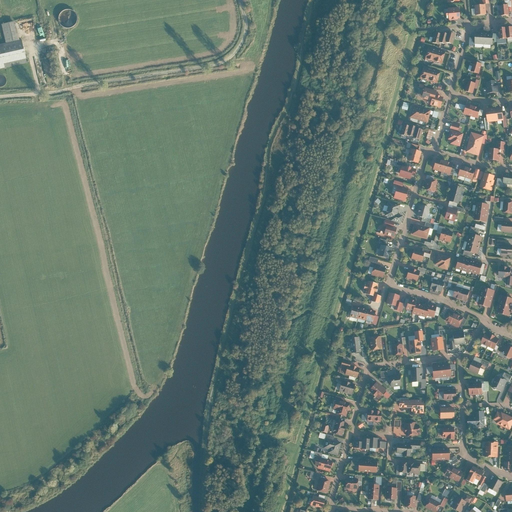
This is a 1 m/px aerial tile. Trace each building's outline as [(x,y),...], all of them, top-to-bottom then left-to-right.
[(474,5),(475,15),(486,14),(485,4),(474,5)] [(500,5),(501,15),(508,15),(508,4),(500,5)] [(447,8),(447,12),(444,13),(445,15),(446,18),(448,18),(448,20),(457,19),(457,18),(459,18),(458,7),(447,8)] [(0,70),(27,64),(21,39),(18,40),(13,21),(0,25),(0,28),(4,43),(0,44),(0,70)] [(474,44),(483,45),(484,33),(475,33),(475,38),(474,44)] [(483,45),(493,45),(494,34),(484,33),(483,45)] [(439,44),(441,36),(435,34),(432,44),(438,46),(439,44)] [(439,44),(445,45),(445,43),(448,35),(441,34),(441,36),(439,44)] [(445,43),(451,45),(454,35),(448,34),(448,35),(445,43)] [(427,60),(430,61),(431,61),(434,62),(438,63),(441,64),(444,51),(428,46),(424,59),(426,60),(427,60)] [(479,74),(481,64),(473,61),(470,71),(479,74)] [(422,80),(425,81),(426,81),(428,81),(429,82),(432,83),(433,83),(436,83),(439,71),(423,66),(419,79),(421,79),(422,80)] [(487,93),(498,92),(497,89),(498,89),(497,84),(496,80),(485,82),(487,93)] [(464,91),(472,93),(475,83),(467,81),(464,91)] [(420,98),(430,101),(429,105),(439,108),(442,97),(434,95),(436,91),(424,87),(420,98)] [(462,114),(470,116),(473,105),(465,103),(462,114)] [(421,108),(412,105),(408,118),(418,120),(421,108)] [(470,116),(477,118),(480,107),(473,105),(470,116)] [(430,110),(421,108),(418,120),(427,123),(430,110)] [(487,122),(495,121),(494,109),(485,110),(487,122)] [(495,121),(503,120),(502,109),(494,109),(495,121)] [(457,131),(460,132),(461,128),(459,127),(459,124),(451,122),(449,129),(457,131)] [(401,135),(407,137),(408,136),(410,128),(404,126),(401,135)] [(408,136),(413,138),(416,129),(410,127),(410,128),(408,136)] [(413,139),(419,140),(421,131),(416,129),(413,138),(413,139)] [(459,147),(462,134),(453,131),(449,130),(447,139),(450,140),(449,144),(459,147)] [(481,144),(483,138),(470,134),(468,144),(480,147),(481,144)] [(497,142),(496,149),(499,149),(498,150),(500,150),(505,151),(505,142),(497,142)] [(406,160),(417,163),(421,152),(418,151),(419,146),(407,143),(405,147),(409,148),(408,149),(410,150),(409,153),(410,154),(409,156),(408,156),(406,160)] [(477,157),(480,147),(468,144),(465,153),(477,157)] [(499,149),(496,149),(489,148),(488,160),(499,161),(499,158),(500,158),(500,153),(499,153),(500,150),(498,150),(499,149)] [(441,172),(444,161),(436,159),(432,170),(441,172)] [(444,161),(441,172),(449,175),(451,169),(452,164),(444,161)] [(401,165),(400,166),(398,176),(409,180),(410,175),(413,176),(415,170),(404,166),(401,165)] [(457,176),(464,178),(467,168),(460,166),(457,176)] [(475,170),(467,168),(464,178),(472,180),(475,170)] [(494,176),(484,173),(482,179),(481,179),(479,188),(491,191),(494,181),(493,181),(494,176)] [(511,184),(511,174),(504,174),(504,179),(503,183),(511,184)] [(433,193),(436,182),(426,179),(423,190),(433,193)] [(396,186),(396,187),(393,199),(404,202),(407,189),(401,188),(396,186)] [(452,186),(450,193),(460,196),(462,188),(452,186)] [(458,204),(460,196),(450,193),(448,201),(458,204)] [(399,205),(388,202),(383,216),(391,218),(390,221),(400,224),(402,216),(396,215),(399,205)] [(511,202),(509,202),(503,202),(502,213),(511,213),(511,202)] [(476,203),(475,212),(487,214),(488,205),(476,203)] [(425,219),(429,208),(419,205),(416,216),(425,219)] [(454,221),(457,212),(451,210),(446,209),(443,218),(454,221)] [(487,214),(475,212),(473,221),(486,223),(487,214)] [(511,223),(502,222),(501,233),(511,233),(511,223)] [(424,227),(414,224),(410,234),(426,239),(429,229),(429,228),(424,227)] [(480,229),(485,230),(486,226),(476,224),(475,228),(471,227),(470,232),(479,234),(480,229)] [(385,225),(384,227),(384,230),(380,229),(379,234),(382,235),(393,238),(396,228),(392,227),(385,225)] [(452,233),(441,230),(439,240),(449,243),(452,233)] [(469,234),(467,242),(480,246),(482,237),(469,234)] [(480,246),(467,242),(465,251),(477,254),(480,246)] [(380,245),(376,256),(387,259),(390,248),(380,245)] [(511,256),(511,250),(511,246),(506,246),(502,245),(501,247),(501,257),(506,257),(506,256),(511,256)] [(421,253),(412,250),(410,259),(420,262),(423,253),(421,253)] [(449,258),(437,255),(434,265),(438,266),(437,268),(446,271),(449,258)] [(464,260),(458,258),(455,270),(461,271),(464,260)] [(470,261),(464,260),(461,271),(467,272),(470,261)] [(476,263),(470,261),(467,272),(473,274),(476,263)] [(482,264),(476,263),(473,274),(479,275),(482,264)] [(378,277),(382,279),(384,269),(379,267),(380,266),(373,264),(370,276),(378,278),(378,277)] [(510,268),(499,267),(498,278),(506,279),(510,279),(510,278),(510,268)] [(416,271),(408,269),(405,279),(416,282),(419,273),(419,272),(416,271)] [(443,283),(432,280),(429,289),(440,292),(442,286),(443,283)] [(374,296),(377,285),(367,282),(366,286),(364,286),(362,290),(364,291),(363,294),(372,297),(374,297),(374,296)] [(459,301),(462,289),(455,287),(453,292),(451,299),(459,301)] [(462,289),(459,301),(466,303),(469,291),(462,289)] [(482,289),(479,297),(492,300),(494,293),(482,289)] [(397,303),(398,297),(388,294),(385,304),(395,307),(397,303)] [(380,297),(374,296),(374,297),(372,297),(371,302),(378,304),(380,297)] [(492,300),(479,297),(477,305),(490,309),(492,300)] [(501,297),(499,305),(511,309),(511,307),(511,300),(507,299),(501,297)] [(415,304),(416,303),(407,301),(405,310),(413,312),(415,304)] [(403,305),(397,303),(395,307),(394,312),(401,313),(403,305)] [(422,306),(415,304),(413,312),(413,313),(420,314),(422,306)] [(509,317),(511,309),(499,305),(497,314),(509,317)] [(357,319),(360,308),(353,306),(349,316),(357,319)] [(428,307),(422,306),(420,314),(426,316),(428,307)] [(435,316),(437,308),(428,306),(426,314),(435,316)] [(364,321),(367,310),(360,308),(357,319),(364,321)] [(373,316),(375,312),(367,310),(364,321),(371,323),(373,316)] [(456,316),(449,313),(445,323),(452,325),(456,316)] [(462,319),(456,316),(452,325),(458,328),(462,319)] [(413,332),(414,341),(419,341),(419,342),(423,342),(422,332),(413,332)] [(492,337),(485,333),(480,345),(487,348),(492,337)] [(466,344),(465,334),(464,334),(459,334),(452,335),(453,342),(453,345),(466,344)] [(499,340),(492,337),(487,348),(494,351),(496,346),(499,340)] [(360,353),(359,338),(349,339),(350,354),(360,353)] [(370,351),(380,350),(379,338),(368,339),(370,351)] [(430,339),(431,351),(442,350),(441,340),(441,338),(439,338),(430,339)] [(408,342),(409,354),(420,353),(419,342),(419,341),(414,341),(408,342)] [(391,357),(401,356),(400,345),(390,346),(391,357)] [(511,354),(511,348),(508,347),(507,348),(503,346),(500,352),(504,355),(503,357),(510,360),(510,359),(511,354)] [(340,368),(345,369),(345,367),(348,368),(350,362),(342,360),(340,368)] [(478,376),(482,366),(479,364),(473,361),(468,371),(478,376)] [(450,363),(441,364),(442,376),(451,375),(451,370),(450,363)] [(441,364),(433,365),(434,377),(442,376),(441,364)] [(356,379),(358,370),(348,368),(345,367),(345,369),(343,376),(356,379)] [(422,378),(421,368),(410,368),(411,382),(418,381),(422,381),(422,378)] [(402,385),(400,374),(389,375),(391,386),(402,385)] [(509,382),(511,377),(504,374),(502,379),(496,376),(490,388),(501,393),(507,382),(509,382)] [(426,378),(422,378),(422,381),(418,381),(418,388),(426,388),(426,378)] [(353,395),(356,385),(346,382),(343,381),(340,392),(353,395)] [(376,381),(369,389),(379,397),(386,389),(376,381)] [(457,399),(457,388),(447,388),(444,388),(444,391),(444,400),(457,399)] [(401,399),(399,401),(400,407),(411,407),(411,411),(416,411),(416,413),(424,413),(424,401),(421,401),(421,399),(401,399)] [(347,416),(351,404),(337,400),(334,409),(337,410),(336,413),(347,416)] [(454,417),(454,408),(441,408),(441,409),(441,418),(454,417)] [(476,416),(469,416),(469,426),(485,425),(485,411),(476,411),(476,416)] [(511,425),(511,416),(502,412),(502,413),(498,411),(494,419),(498,420),(497,423),(510,429),(511,425)] [(343,435),(347,422),(341,420),(337,419),(333,433),(343,435)] [(415,425),(415,421),(405,423),(407,436),(412,435),(420,434),(418,425),(415,425)] [(455,438),(455,427),(445,427),(443,427),(443,428),(443,437),(447,437),(447,439),(455,438)] [(338,455),(342,442),(334,440),(335,436),(327,434),(325,438),(326,439),(324,448),(329,449),(328,453),(338,455)] [(378,441),(378,438),(369,437),(369,448),(378,448),(378,447),(385,448),(386,441),(378,441)] [(369,448),(369,438),(361,438),(361,441),(353,441),(353,447),(360,448),(361,448),(369,448)] [(419,450),(420,442),(411,442),(411,444),(397,443),(397,453),(403,453),(403,455),(411,456),(412,449),(419,450)] [(441,448),(441,460),(449,459),(448,447),(441,448)] [(441,460),(441,448),(433,448),(434,460),(441,460)] [(314,458),(320,459),(321,460),(323,453),(316,452),(314,458)] [(317,468),(330,472),(332,464),(321,460),(320,459),(317,468)] [(408,462),(400,462),(399,473),(407,473),(408,462)] [(421,471),(421,463),(408,462),(407,473),(420,474),(421,471)] [(368,463),(359,463),(359,464),(358,472),(367,472),(368,463)] [(377,464),(368,463),(367,472),(377,473),(377,464)] [(445,475),(451,478),(456,469),(450,465),(445,475)] [(485,471),(474,466),(467,480),(474,483),(476,479),(480,481),(485,471)] [(456,469),(451,478),(458,482),(463,473),(456,469)] [(495,477),(489,487),(497,492),(503,482),(495,477)] [(346,479),(345,489),(358,490),(358,481),(358,480),(355,480),(346,479)] [(316,490),(327,493),(330,483),(319,480),(316,490)] [(481,490),(485,492),(489,485),(485,483),(481,490)] [(377,493),(378,485),(369,484),(368,492),(377,493)] [(386,498),(396,499),(396,491),(396,487),(386,487),(386,498)] [(376,501),(377,493),(368,492),(367,500),(376,501)] [(463,500),(466,501),(470,504),(473,498),(466,494),(463,500)] [(405,506),(414,507),(415,495),(406,495),(405,506)] [(323,507),(325,499),(312,496),(310,505),(323,507)] [(425,506),(435,511),(441,503),(430,497),(425,506)] [(457,497),(451,507),(460,511),(466,501),(463,500),(457,497)]
